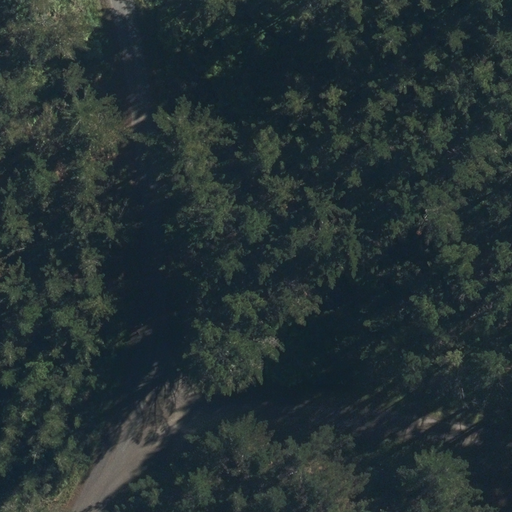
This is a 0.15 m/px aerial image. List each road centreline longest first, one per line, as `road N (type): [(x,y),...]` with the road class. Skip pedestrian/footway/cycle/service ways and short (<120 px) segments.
road 1 (track): [(92,511),(139,406),(146,104),(119,0)]
road 2 (track): [(511,444),(139,406)]
